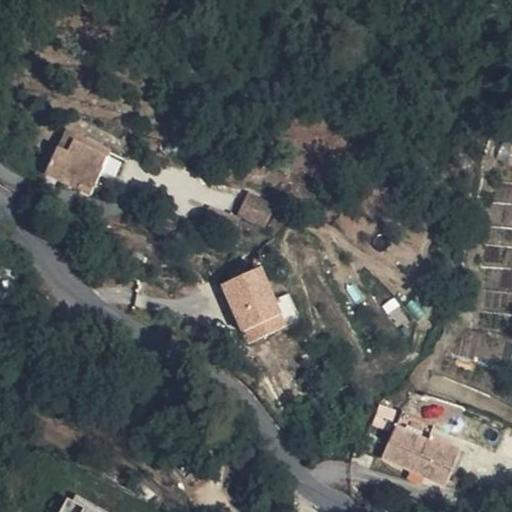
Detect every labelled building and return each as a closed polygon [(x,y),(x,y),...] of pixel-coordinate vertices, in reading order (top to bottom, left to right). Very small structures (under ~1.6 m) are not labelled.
[(129,161),(84,134),(63,172),(86,186),(106,199),(129,161)] [(240,215),(268,228),(280,201),(252,189),(240,215)] [(235,236),(242,215),(212,205),(205,227),(235,236)] [(262,298),(248,309),(276,343),(289,332),(262,298)] [(403,408),(397,421),(430,436),(436,423),(403,408)] [(425,468),(395,457),(390,468),(385,480),(452,506),(467,467),(430,454),(425,468)] [(112,511),(68,495),(61,511),(112,511)]
